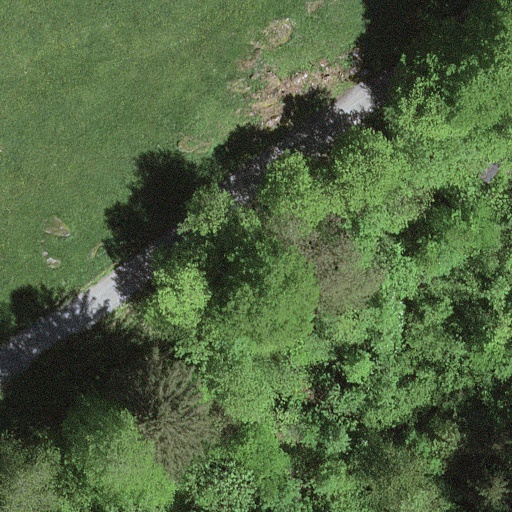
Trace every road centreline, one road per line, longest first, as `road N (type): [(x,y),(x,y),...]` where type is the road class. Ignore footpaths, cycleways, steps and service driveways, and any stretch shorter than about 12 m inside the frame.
road 1 (track): [(0,373),(382,99),(498,0)]
road 2 (track): [(511,140),(382,99)]
